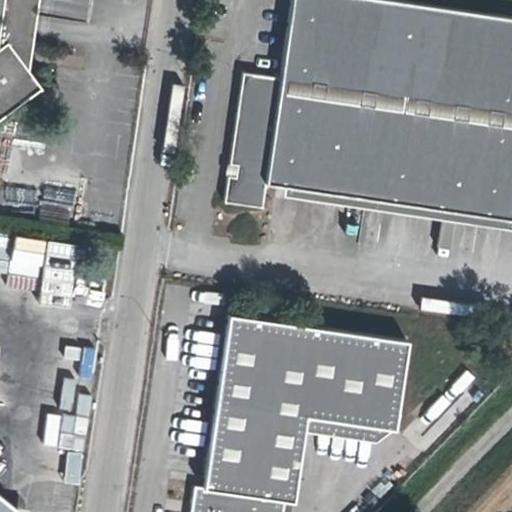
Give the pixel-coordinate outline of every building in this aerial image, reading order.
[(3,36),(8,0),(0,0),(0,110),(37,83),(24,66),(3,36)] [(8,0),(3,36),(24,66),(33,0),(8,0)] [(510,218),(511,206),(511,15),(402,0),(289,0),(278,76),(241,71),(228,162),(235,163),(234,175),(226,174),(223,200),(261,206),(264,181),(510,218)] [(235,163),(228,162),(226,174),(234,175),(235,163)] [(392,427),(405,338),(226,312),(202,485),(193,484),(188,511),(281,511),(284,499),(291,500),(304,414),(392,427)] [(0,511),(12,511),(14,505),(0,493),(0,511)]
